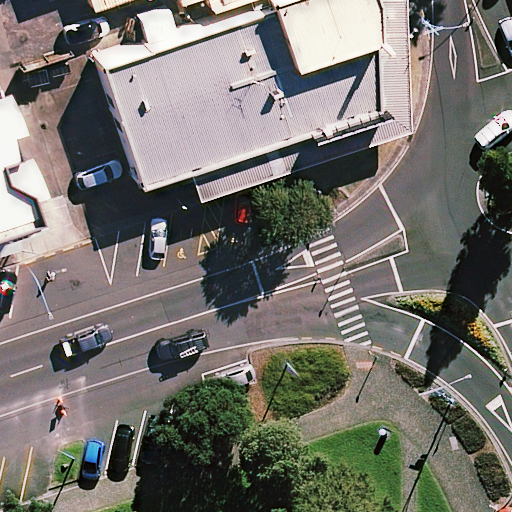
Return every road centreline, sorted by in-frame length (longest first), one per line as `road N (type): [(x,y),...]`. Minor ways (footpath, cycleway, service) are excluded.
road 1 (secondary): [(511,427),(502,407),(455,364),(412,337),(349,315),(284,307)]
road 2 (tertiary): [(246,302),(0,381)]
road 3 (tertiary): [(246,302),(438,179)]
road 4 (tertiary): [(462,250),(284,307)]
road 5 (secondary): [(450,146),(450,0)]
